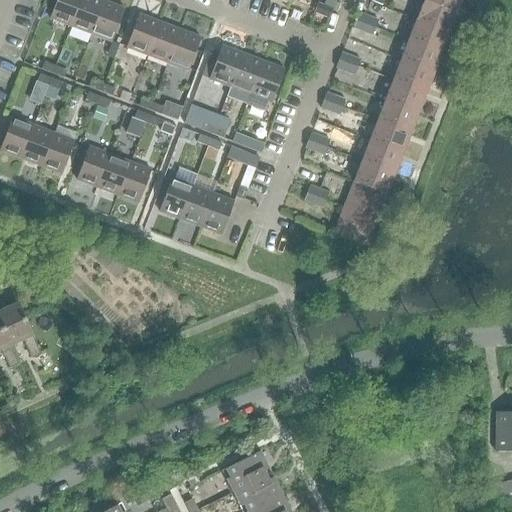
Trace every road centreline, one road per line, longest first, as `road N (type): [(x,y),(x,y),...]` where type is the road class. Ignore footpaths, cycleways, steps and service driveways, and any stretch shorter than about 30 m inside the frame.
road 1 (residential): [(511,335),(413,346),(313,376),(0,511)]
road 2 (residential): [(269,211),(328,55)]
road 3 (residential): [(328,55),(181,0)]
